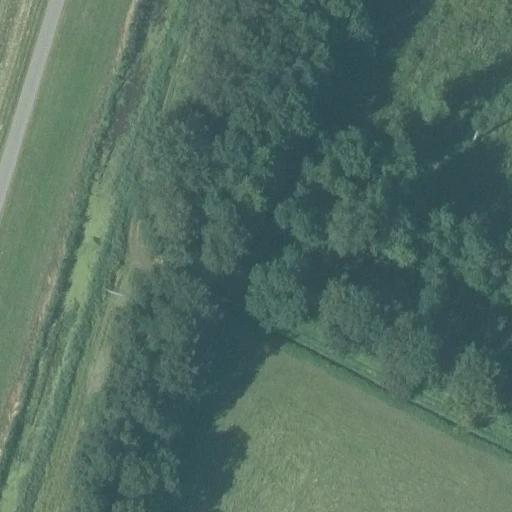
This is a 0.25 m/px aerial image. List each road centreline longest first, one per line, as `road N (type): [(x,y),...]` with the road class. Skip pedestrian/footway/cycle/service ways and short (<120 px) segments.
road 1 (track): [(511,436),(239,297),(121,263),(200,0)]
road 2 (track): [(51,511),(121,263)]
road 3 (unclassified): [(0,186),(55,0)]
